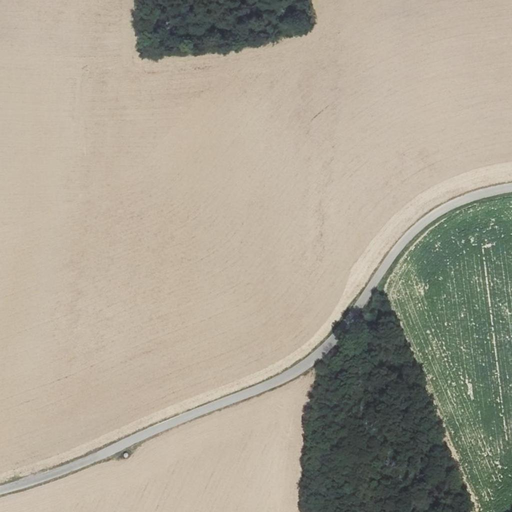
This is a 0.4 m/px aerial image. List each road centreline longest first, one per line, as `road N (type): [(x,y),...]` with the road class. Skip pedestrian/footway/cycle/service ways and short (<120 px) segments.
road 1 (unclassified): [(511,187),(466,198),(405,239),(310,363),(0,490)]
road 2 (track): [(74,0),(83,56),(32,481)]
